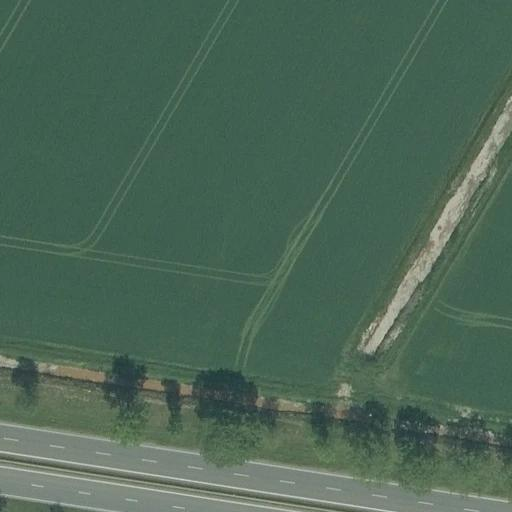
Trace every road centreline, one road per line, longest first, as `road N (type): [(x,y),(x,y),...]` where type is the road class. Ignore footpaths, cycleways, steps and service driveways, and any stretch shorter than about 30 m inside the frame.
road 1 (trunk): [(508,511),(0,435)]
road 2 (trunk): [(0,478),(218,511)]
